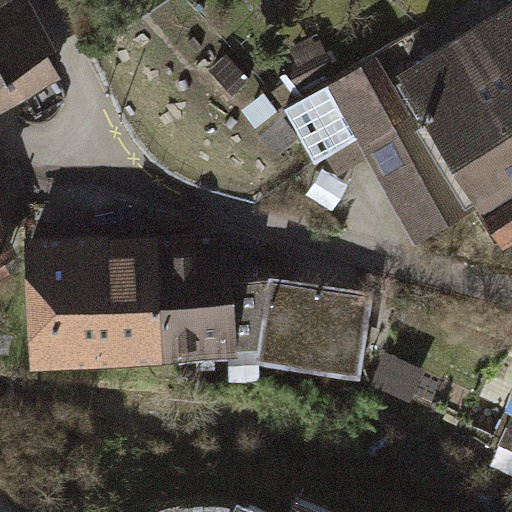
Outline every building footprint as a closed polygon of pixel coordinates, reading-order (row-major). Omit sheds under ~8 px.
[(0,0),(0,111),(0,112),(68,79),(29,0),(0,0)] [(382,59),(294,115),(324,163),(362,139),(426,238),(480,204),(510,250),(511,248),(511,6),(396,81),(382,59)] [(0,280),(16,273),(10,260),(25,253),(0,199),(0,280)] [(237,280),(236,232),(159,234),(165,359),(240,357),(240,352),(265,351),(277,278),(237,280)] [(165,359),(159,234),(29,240),(35,366),(165,359)] [(380,295),(277,278),(265,351),(263,363),(366,380),(380,295)]
